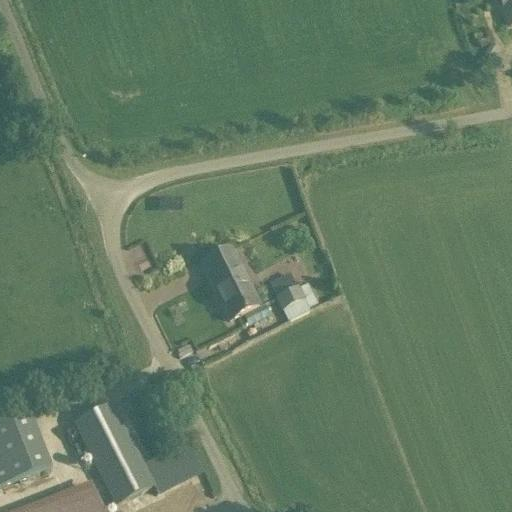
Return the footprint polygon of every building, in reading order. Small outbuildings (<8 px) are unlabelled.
[(511,0),(500,0),(511,29),(511,28),(511,0)] [(126,253),(138,275),(157,264),(146,242),(126,253)] [(229,253),(200,268),(229,324),(258,310),(229,253)] [(297,290),(274,301),(281,315),(303,303),(297,290)] [(187,445),(143,467),(112,407),(72,428),(114,511),(153,490),(158,500),(203,476),(187,445)] [(30,414),(0,425),(0,489),(51,470),(30,414)] [(95,511),(87,495),(39,511),(95,511)]
